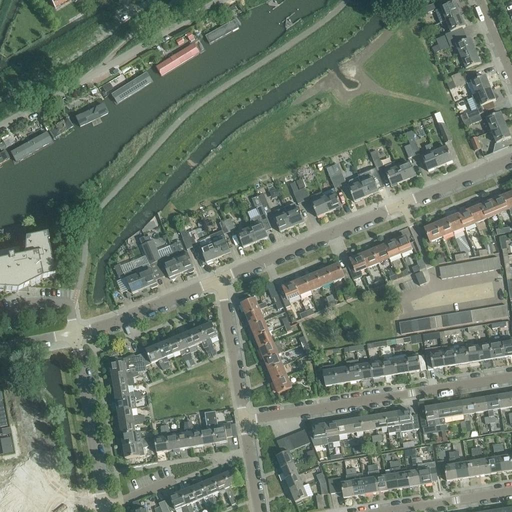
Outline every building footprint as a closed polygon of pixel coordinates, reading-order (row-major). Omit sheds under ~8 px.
[(78,0),(49,0),(55,8),(68,0),(76,0),(77,1),(78,0)] [(269,0),(266,3),(266,4),(267,3),(269,6),(276,7),(272,10),(273,10),(285,0),(284,0),(278,5),(275,0),(269,0)] [(460,16),(455,3),(436,11),(441,24),(446,21),(460,16)] [(434,5),(423,9),(425,15),(436,11),(434,5)] [(233,6),(227,10),(230,14),(236,10),(233,6)] [(286,31),(301,20),(300,19),(292,24),(288,18),(294,13),(294,12),(281,23),(282,23),(285,21),(284,27),(286,31)] [(451,33),(465,28),(460,16),(446,21),(451,33)] [(238,30),(233,22),(204,38),(209,46),(238,30)] [(447,36),(436,40),(439,46),(449,42),(447,36)] [(181,38),(176,41),(179,46),(184,43),(181,38)] [(470,40),(456,46),(461,58),(475,52),(470,40)] [(441,52),(451,47),(449,42),(439,46),(441,52)] [(194,45),(155,69),(161,78),(200,54),(194,45)] [(463,63),(466,70),(480,65),(475,52),(461,58),(455,61),(457,66),(463,63)] [(462,73),(451,77),(454,83),(465,78),(462,73)] [(146,74),(110,97),(116,106),(152,84),(146,74)] [(471,83),(476,95),(491,89),(486,77),(471,83)] [(454,83),(448,85),(450,91),(456,89),(467,84),(465,78),(454,83)] [(110,83),(102,88),(106,93),(113,89),(110,83)] [(473,99),(467,101),(471,112),(474,118),(480,115),(484,114),(481,108),(496,102),(495,101),(497,101),(497,100),(496,96),(495,96),(493,96),(491,89),(476,95),(472,97),(473,99)] [(103,105),(74,119),(80,130),(108,116),(103,105)] [(501,114),(487,120),(492,132),(506,126),(501,114)] [(471,126),(483,121),(480,115),(474,118),(469,120),(471,126)] [(55,139),(72,128),(67,121),(50,132),(55,139)] [(439,127),(446,144),(451,141),(445,125),(439,127)] [(497,145),(511,139),(506,126),(492,132),(497,145)] [(10,155),(16,165),(52,144),(46,134),(10,155)] [(407,139),(410,146),(415,157),(420,154),(413,137),(407,139)] [(8,138),(3,141),(6,146),(7,148),(12,145),(8,138)] [(471,141),(475,152),(483,149),(479,138),(471,141)] [(404,148),(409,159),(415,157),(410,146),(404,148)] [(423,158),(429,172),(441,167),(435,153),(432,147),(426,149),(429,156),(423,158)] [(453,162),(447,148),(435,153),(441,167),(453,162)] [(5,152),(0,154),(0,165),(10,160),(5,152)] [(370,154),(378,172),(383,170),(376,152),(370,154)] [(378,172),(370,154),(365,156),(372,174),(378,172)] [(385,172),(392,188),(404,183),(398,169),(396,163),(386,167),(386,169),(385,172)] [(416,178),(410,164),(398,169),(404,183),(416,178)] [(346,185),(342,174),(336,176),(341,188),(346,185)] [(330,179),(335,190),(341,188),(336,176),(330,179)] [(361,184),(358,178),(350,182),(348,188),(354,203),(367,198),(361,184)] [(379,193),(373,179),(361,184),(367,198),(379,193)] [(309,200),(305,189),(306,189),(303,180),(295,183),(299,192),(304,203),(309,200)] [(342,208),(334,189),(322,194),(329,213),(342,208)] [(293,194),(298,205),(304,203),(299,192),(293,194)] [(511,209),(511,193),(503,197),(509,211),(511,209)] [(312,204),(317,218),(329,213),(322,194),(312,198),(312,204)] [(492,202),(497,215),(509,211),(503,197),(492,202)] [(481,207),(486,220),(497,215),(492,202),(481,207)] [(272,215),(268,204),(262,207),(267,218),(272,215)] [(260,217),(250,221),(250,229),(256,244),(268,238),(266,233),(272,230),(267,218),(262,207),(257,209),(260,217)] [(470,211),(475,224),(486,220),(481,207),(470,211)] [(305,223),(299,209),(293,212),(291,208),(285,210),(293,228),(305,223)] [(275,219),(280,233),(293,228),(285,210),(281,212),(282,216),(275,219)] [(459,216),(464,229),(475,224),(470,211),(459,216)] [(448,220),(453,234),(464,229),(459,216),(448,220)] [(224,217),(217,219),(223,232),(224,235),(230,233),(225,222),(224,217)] [(235,231),(231,220),(225,222),(230,233),(235,231)] [(436,225),(442,238),(453,234),(448,220),(436,225)] [(425,229),(431,243),(442,238),(436,225),(425,229)] [(238,234),(243,249),(256,244),(250,229),(238,234)] [(186,232),(188,237),(193,248),(198,246),(192,230),(186,232)] [(223,232),(210,237),(219,259),(231,254),(226,240),(224,235),(223,232)] [(47,235),(25,239),(24,258),(13,260),(12,257),(7,258),(8,261),(0,262),(0,291),(17,293),(42,280),(42,279),(47,278),(55,276),(49,248),(48,248),(47,243),(48,243),(47,235)] [(182,239),(187,251),(193,248),(188,237),(182,239)] [(412,251),(407,237),(395,242),(401,255),(412,251)] [(145,238),(140,240),(142,247),(148,245),(146,239),(145,238)] [(148,245),(142,247),(150,266),(162,261),(154,242),(148,245)] [(384,246),(390,260),(401,255),(395,242),(384,246)] [(201,250),(206,264),(219,259),(213,245),(201,250)] [(373,251),(379,265),(390,260),(384,246),(373,251)] [(162,261),(170,279),(182,274),(174,255),(172,251),(167,253),(169,257),(161,260),(162,261)] [(362,256),(368,269),(379,265),(373,251),(362,256)] [(194,269),(188,255),(187,253),(184,252),(180,254),(178,253),(174,255),(182,274),(194,269)] [(368,269),(362,256),(350,260),(353,267),(348,268),(353,281),(361,277),(362,275),(361,272),(368,269)] [(501,270),(499,258),(493,259),(495,271),(501,270)] [(475,263),(477,274),(483,273),(481,262),(475,263)] [(469,264),(471,275),(477,274),(475,263),(469,264)] [(471,275),(469,264),(463,265),(465,276),(471,275)] [(125,277),(120,265),(115,268),(119,279),(125,277)] [(344,279),(346,282),(351,280),(346,270),(341,271),(339,265),(328,270),(334,283),(344,279)] [(157,284),(149,266),(137,271),(145,290),(157,284)] [(459,277),(457,266),(451,267),(453,279),(459,277)] [(453,279),(451,267),(445,268),(448,280),(453,279)] [(440,269),(442,281),(448,280),(445,268),(440,269)] [(317,275),(322,288),(334,283),(328,270),(317,275)] [(125,276),(133,295),(145,290),(137,271),(125,276)] [(409,276),(407,271),(396,275),(398,280),(409,276)] [(420,287),(427,284),(422,273),(415,276),(420,287)] [(306,279),(311,292),(322,288),(317,275),(306,279)] [(295,284),(300,297),(311,292),(306,279),(295,284)] [(284,290),(279,292),(286,309),(291,307),(289,301),(300,297),(295,284),(294,284),(293,281),(288,284),(289,286),(283,288),(284,290)] [(255,300),(242,305),(247,317),(260,311),(267,308),(265,304),(258,307),(255,300)] [(508,318),(507,306),(500,307),(502,319),(508,318)] [(251,328),(264,322),(260,311),(247,317),(251,328)] [(256,339),(269,333),(264,322),(251,328),(256,339)] [(399,324),(401,336),(408,335),(406,323),(399,324)] [(212,344),(211,340),(218,337),(212,324),(201,328),(210,352),(214,351),(212,344)] [(210,352),(201,328),(190,333),(195,346),(202,344),(205,351),(205,350),(207,353),(210,352)] [(192,359),(191,353),(189,349),(195,346),(190,333),(179,337),(189,361),(192,359)] [(260,350),(273,344),(269,333),(256,339),(260,350)] [(433,334),(423,336),(424,342),(434,341),(433,334)] [(422,336),(411,338),(413,346),(423,344),(422,336)] [(182,357),(185,362),(189,361),(179,337),(168,342),(174,355),(180,353),(182,357)] [(511,342),(507,343),(507,340),(501,341),(504,359),(511,357),(511,342)] [(489,343),(492,361),(504,359),(501,341),(489,343)] [(170,368),(169,362),(167,358),(174,355),(168,342),(157,346),(167,370),(170,368)] [(279,342),(273,344),(260,350),(265,361),(278,356),(284,353),(279,342)] [(304,352),(309,350),(307,343),(302,346),(296,348),(299,355),(304,353),(304,352)] [(492,361),(489,343),(477,345),(478,348),(480,363),(492,361)] [(160,366),(163,371),(167,370),(157,346),(146,351),(147,353),(141,355),(146,367),(158,362),(160,366)] [(471,349),(470,346),(466,346),(466,349),(468,365),(480,363),(478,348),(471,349)] [(468,365),(466,349),(459,350),(459,347),(454,348),(454,351),(457,366),(468,365)] [(454,351),(448,352),(447,348),(442,349),(445,368),(457,366),(454,351)] [(430,355),(433,370),(445,368),(442,349),(430,351),(431,355),(430,355)] [(422,372),(419,354),(413,355),(414,358),(407,359),(409,374),(422,372)] [(124,360),(124,363),(110,366),(112,378),(126,375),(130,375),(137,374),(147,371),(146,367),(141,355),(135,357),(135,356),(124,360)] [(269,372),(283,367),(278,356),(265,361),(269,372)] [(398,376),(396,361),(395,358),(390,359),(390,361),(383,363),(386,378),(398,376)] [(409,374),(407,359),(396,361),(398,376),(409,374)] [(386,378),(383,363),(371,365),(374,380),(386,378)] [(374,380),(371,365),(360,366),(362,382),(374,380)] [(362,382),(360,366),(348,368),(350,384),(362,382)] [(274,383),(287,378),(283,367),(269,372),(274,383)] [(350,384),(348,368),(336,370),(338,386),(350,384)] [(323,372),(326,388),(338,386),(336,370),(323,372)] [(126,375),(112,378),(114,389),(128,387),(126,375)] [(278,394),(292,389),(287,378),(274,383),(278,394)] [(134,393),(129,394),(128,387),(114,389),(116,401),(130,399),(134,398),(141,397),(141,393),(134,393)] [(499,397),(501,410),(511,408),(511,404),(510,395),(499,397)] [(495,423),(493,411),(501,410),(499,397),(486,399),(488,412),(489,418),(490,424),(495,423)] [(130,399),(116,401),(118,412),(132,410),(130,399)] [(476,414),(488,412),(486,399),(474,401),(476,414)] [(471,430),(469,419),(477,418),(476,414),(474,401),(462,403),(464,416),(465,422),(466,428),(467,439),(469,438),(471,430)] [(450,405),(452,418),(464,416),(462,403),(450,405)] [(445,424),(444,419),(452,418),(450,405),(438,407),(440,425),(445,424)] [(420,415),(422,428),(436,426),(440,425),(438,407),(425,409),(426,415),(420,415)] [(138,417),(133,417),(132,410),(118,412),(119,424),(145,420),(144,416),(138,417)] [(400,427),(405,426),(406,429),(409,431),(420,429),(418,416),(411,417),(410,411),(398,413),(400,427)] [(224,426),(225,428),(219,429),(216,412),(210,413),(215,445),(227,443),(226,438),(232,437),(230,425),(224,426)] [(205,414),(208,431),(202,432),(205,447),(215,445),(210,413),(205,414)] [(386,415),(388,429),(389,434),(401,432),(400,427),(398,413),(386,415)] [(374,417),(376,431),(388,429),(386,415),(374,417)] [(361,419),(364,433),(376,431),(374,417),(361,419)] [(349,421),(351,435),(364,433),(361,419),(349,421)] [(139,426),(146,424),(145,420),(119,424),(121,436),(136,434),(135,426),(139,426)] [(337,423),(339,437),(351,435),(349,421),(337,423)] [(184,430),(185,435),(178,436),(181,450),(192,449),(188,423),(184,424),(184,430)] [(194,429),(191,423),(188,423),(192,449),(205,447),(202,432),(194,433),(194,429)] [(334,449),(333,444),(340,442),(339,437),(337,423),(325,425),(327,438),(328,444),(329,450),(334,449)] [(312,427),(315,440),(327,438),(325,425),(312,427)] [(155,440),(155,442),(156,448),(157,454),(169,452),(166,438),(166,435),(165,427),(161,428),(161,434),(162,439),(155,440)] [(310,444),(305,431),(299,433),(305,446),(310,444)] [(294,435),(299,448),(305,446),(299,433),(294,435)] [(148,440),(142,440),(137,441),(136,434),(121,436),(123,447),(149,443),(148,440)] [(288,438),(293,451),(299,448),(294,435),(288,438)] [(166,438),(169,452),(181,450),(178,436),(166,438)] [(282,440),(288,453),(289,452),(293,451),(288,438),(282,440)] [(277,442),(282,455),(288,453),(282,440),(277,442)] [(150,449),(156,448),(155,442),(149,443),(123,447),(125,460),(140,457),(139,450),(143,449),(149,447),(150,449)] [(282,455),(277,457),(281,469),(294,464),(289,452),(288,453),(282,455)] [(511,471),(511,461),(511,457),(500,458),(502,473),(511,471)] [(502,473),(500,458),(489,460),(491,475),(502,473)] [(458,480),(456,466),(455,460),(450,460),(451,466),(445,467),(444,461),(438,462),(440,477),(446,476),(447,482),(458,480)] [(491,475),(489,460),(478,462),(480,477),(491,475)] [(480,477),(478,462),(467,464),(469,478),(480,477)] [(431,479),(438,478),(435,463),(418,466),(419,472),(421,487),(432,485),(431,479)] [(286,481),(298,476),(294,464),(281,469),(286,481)] [(469,478),(467,464),(456,466),(458,480),(469,478)] [(401,468),(396,469),(399,490),(410,488),(408,473),(407,470),(402,471),(401,468)] [(399,490),(396,469),(390,470),(391,476),(386,477),(388,492),(399,490)] [(234,497),(237,495),(235,487),(241,484),(236,470),(225,475),(234,497)] [(388,492),(386,477),(380,478),(379,472),(374,473),(377,494),(388,492)] [(421,487),(419,472),(408,473),(410,488),(421,487)] [(369,480),(364,481),(366,495),(377,494),(374,473),(368,474),(369,480)] [(225,491),(232,506),(237,504),(234,497),(225,475),(214,480),(219,493),(225,491)] [(366,495),(364,481),(363,475),(352,476),(355,497),(366,495)] [(291,492),(303,487),(298,476),(286,481),(291,492)] [(343,493),(344,499),(355,497),(352,476),(347,477),(348,483),(342,484),(341,478),(334,479),(337,494),(343,493)] [(320,485),(322,496),(328,495),(326,482),(324,479),(318,481),(320,485)] [(328,480),(331,495),(337,494),(334,479),(328,480)] [(215,504),(213,496),(219,493),(214,480),(203,484),(212,506),(215,504)] [(204,500),(208,507),(212,506),(203,484),(192,489),(197,502),(204,500)] [(295,504),(308,499),(303,487),(291,492),(295,504)] [(192,511),(191,505),(197,502),(192,489),(181,493),(188,511),(192,511)] [(170,498),(171,500),(165,502),(169,511),(173,511),(182,508),(184,511),(188,511),(181,493),(170,498)] [(138,501),(133,503),(134,511),(136,511),(142,511),(138,501)] [(142,511),(136,511),(169,511),(165,502),(158,505),(160,511),(148,511),(149,510),(142,511)]
